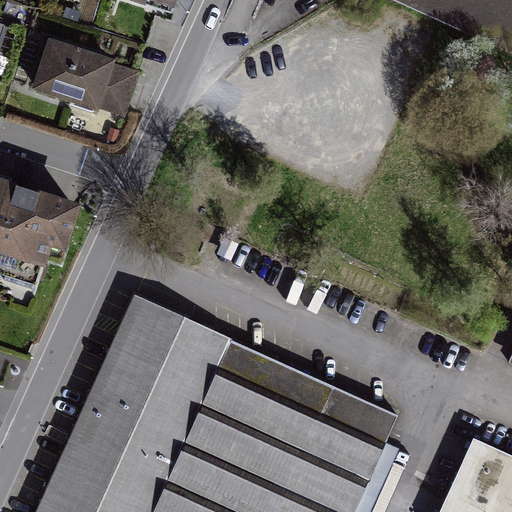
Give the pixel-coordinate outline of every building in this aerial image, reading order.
[(174,0),(114,0),(114,2),(169,19),(174,0)] [(511,0),(389,0),(511,55),(511,0)] [(139,73),(47,43),(32,87),(124,117),(132,94),(139,73)] [(76,200),(0,176),(0,268),(34,279),(45,244),(60,249),(76,200)] [(235,225),(246,194),(217,183),(205,214),(235,225)] [(357,511),(397,416),(138,302),(40,511),(357,511)] [(511,511),(511,453),(474,437),(441,511),(511,511)]
